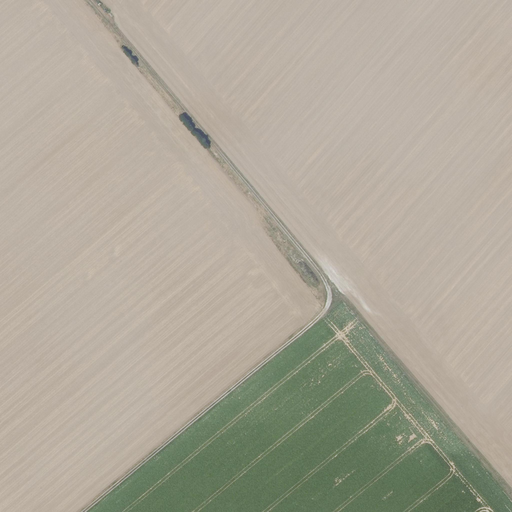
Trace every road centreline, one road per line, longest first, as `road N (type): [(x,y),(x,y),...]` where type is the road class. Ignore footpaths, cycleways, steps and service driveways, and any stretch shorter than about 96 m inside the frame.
road 1 (track): [(88,0),(336,294),(80,511)]
road 2 (track): [(511,496),(336,294)]
